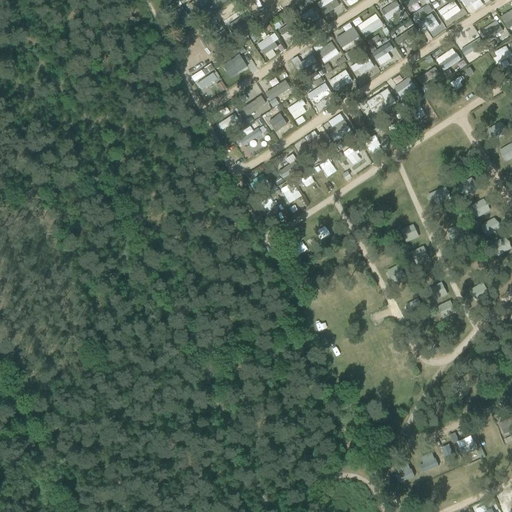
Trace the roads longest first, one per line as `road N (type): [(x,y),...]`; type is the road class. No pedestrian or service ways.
road 1 (track): [(273,511),(102,157),(59,190),(0,194)]
road 2 (unknown): [(435,381),(335,195)]
road 3 (unknown): [(493,317),(404,152)]
road 4 (track): [(0,359),(59,511)]
road 5 (track): [(381,511),(360,471),(335,469),(294,511)]
